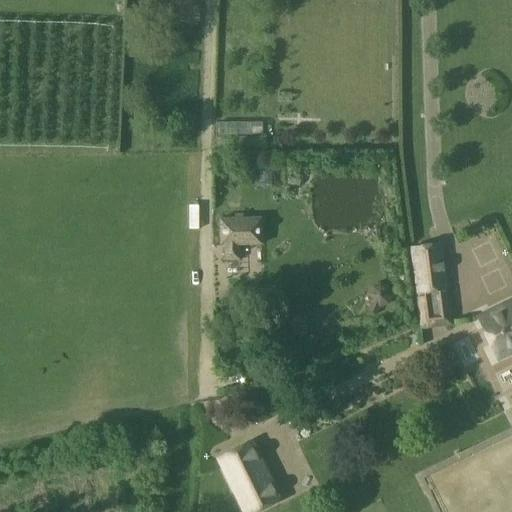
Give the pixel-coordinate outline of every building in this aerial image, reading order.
[(262,135),(262,122),(218,122),(218,135),(262,135)] [(272,187),(271,162),(256,162),(256,187),(272,187)] [(299,187),(302,179),(290,175),(287,183),(299,187)] [(261,244),(261,218),(243,219),(242,213),(234,213),(234,219),(220,219),(221,245),(223,245),(224,260),(239,259),(239,255),(244,255),(244,250),(239,250),(239,244),(261,244)] [(371,227),(366,227),(366,233),(364,233),(364,240),(368,240),(368,235),(380,235),(380,227),(371,228),(371,227)] [(414,295),(419,327),(419,332),(453,327),(448,290),(442,242),(409,247),(416,295),(414,295)] [(245,314),(245,305),(263,304),(263,289),(229,290),(229,308),(241,308),(242,314),(245,314)] [(511,353),(511,299),(476,317),(497,360),(511,353)] [(252,442),(213,461),(238,511),(262,511),(282,502),(252,442)]
